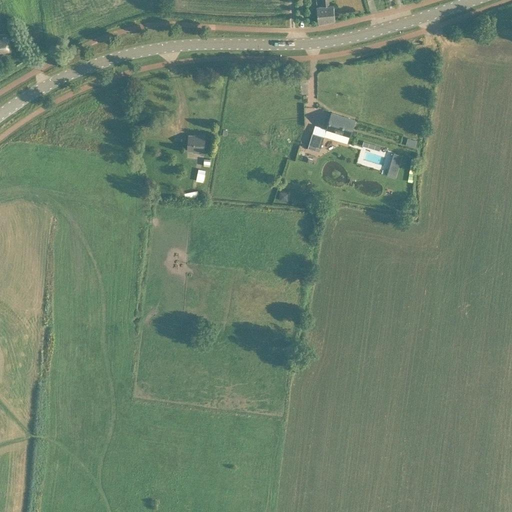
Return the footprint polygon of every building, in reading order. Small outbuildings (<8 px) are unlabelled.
[(329,5),(328,0),(322,0),(323,6),(316,7),(318,22),(335,20),(334,5),(329,5)] [(0,54),(10,53),(7,33),(0,34),(0,54)] [(326,128),(324,136),(347,143),(350,135),(352,129),(355,119),(331,112),(329,122),(327,128),(326,128)] [(312,132),(308,148),(315,150),(316,147),(321,148),(324,136),(313,132),(312,132)] [(205,155),(205,145),(205,135),(188,135),(188,150),(200,150),(200,155),(205,155)] [(407,139),(406,144),(415,147),(417,141),(407,139)] [(389,169),(387,175),(395,178),(397,171),(402,155),(394,152),(389,169)] [(203,182),(205,170),(198,169),(196,180),(203,182)] [(186,199),(195,197),(199,195),(198,190),(184,193),(186,199)] [(281,191),(280,200),(288,200),(289,191),(281,191)]
